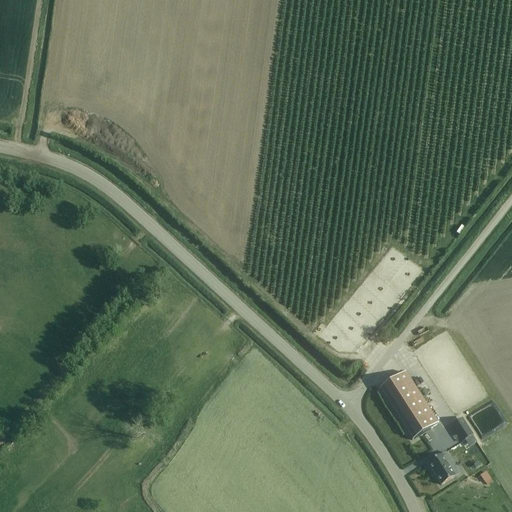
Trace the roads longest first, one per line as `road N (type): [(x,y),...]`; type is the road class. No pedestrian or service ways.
road 1 (unclassified): [(344,404),(103,185),(69,166),(0,147)]
road 2 (unclassified): [(344,404),(511,200)]
road 3 (unclassified): [(415,511),(386,456),(344,404)]
